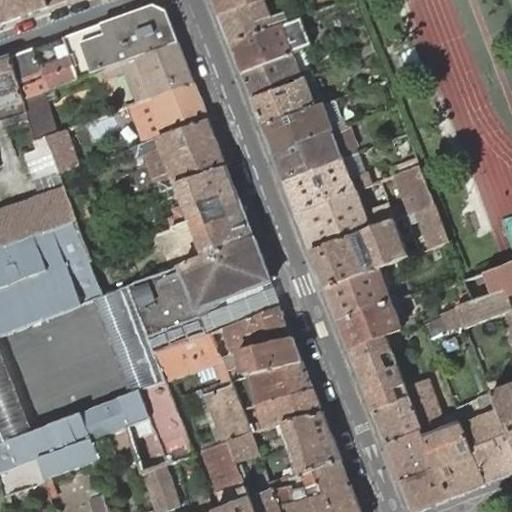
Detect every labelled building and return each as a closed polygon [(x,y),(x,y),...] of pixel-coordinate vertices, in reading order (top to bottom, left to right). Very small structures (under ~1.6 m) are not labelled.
[(0,0),(0,19),(1,25),(49,8),(47,0),(0,0)] [(214,0),(221,17),(263,2),(267,0),(214,0)] [(283,27),(289,24),(286,16),(271,21),(265,7),(263,2),(221,17),(232,46),(283,27)] [(155,6),(65,38),(80,80),(103,71),(180,43),(168,12),(155,6)] [(283,27),(232,46),(243,74),(294,54),(283,27)] [(65,38),(12,58),(24,100),(53,90),(80,80),(65,38)] [(195,84),(180,43),(103,71),(106,80),(120,75),(123,81),(128,79),(136,99),(117,106),(118,111),(127,107),(137,104),(195,84)] [(298,52),(294,54),(243,74),(253,100),(304,81),(314,77),(304,50),(302,50),(298,52)] [(12,58),(0,61),(0,110),(25,104),(24,100),(12,58)] [(314,77),(304,81),(253,100),(263,127),(322,106),(325,104),(322,96),(312,100),(306,86),(316,82),(314,77)] [(316,82),(306,86),(312,100),(322,96),(316,82)] [(210,121),(195,84),(137,104),(127,107),(130,115),(140,111),(151,142),(210,121)] [(57,101),(53,90),(24,100),(25,104),(30,120),(36,142),(46,138),(58,134),(47,104),(57,101)] [(325,104),(322,106),(325,115),(328,124),(343,118),(336,100),(325,104)] [(25,104),(0,110),(0,118),(7,116),(10,125),(30,120),(25,104)] [(325,115),(322,106),(263,127),(274,155),(332,133),(346,127),(343,118),(328,124),(325,115)] [(154,188),(156,193),(176,186),(228,168),(210,121),(151,142),(133,149),(137,160),(163,150),(174,175),(158,181),(160,186),(154,188)] [(352,125),(348,126),(358,153),(361,151),(354,134),(357,133),(355,124),(352,125)] [(358,153),(348,126),(346,127),(332,133),(274,155),(285,182),(342,159),(344,158),(354,154),(358,153)] [(58,134),(46,138),(60,174),(80,167),(67,131),(58,134)] [(26,155),(40,195),(65,186),(60,174),(46,138),(36,142),(38,150),(26,155)] [(354,154),(344,158),(353,181),(363,178),(354,154)] [(344,158),(342,159),(285,182),(298,215),(357,191),(367,187),(363,178),(353,181),(344,158)] [(410,171),(421,166),(417,158),(406,162),(410,171)] [(406,217),(436,206),(421,166),(410,171),(396,176),(409,209),(399,213),(401,219),(406,217)] [(241,202),(228,168),(176,186),(184,205),(173,209),(176,216),(169,219),(173,229),(241,202)] [(380,182),(367,187),(357,191),(298,215),(312,253),(373,230),(360,199),(383,190),(380,182)] [(0,249),(4,248),(78,222),(78,221),(66,189),(0,212),(0,249)] [(255,237),(241,202),(173,229),(157,236),(160,245),(184,236),(187,243),(197,239),(204,257),(216,252),(255,237)] [(429,250),(448,243),(450,242),(436,206),(406,217),(409,225),(418,222),(429,250)] [(396,221),(373,230),(312,253),(326,289),(378,270),(410,258),(396,221)] [(0,334),(98,298),(104,295),(93,264),(92,261),(78,222),(4,248),(0,249),(0,334)] [(264,260),(255,237),(216,252),(204,257),(198,260),(198,261),(200,264),(207,283),(264,260)] [(273,282),(264,260),(207,283),(214,300),(216,305),(234,297),(273,282)] [(200,264),(198,261),(130,287),(149,339),(202,319),(199,311),(216,305),(214,300),(207,283),(200,264)] [(511,307),(511,264),(464,282),(472,303),(506,290),(508,297),(511,307)] [(339,322),(390,302),(388,296),(378,270),(326,289),(339,322)] [(104,295),(98,298),(123,365),(158,353),(189,342),(209,336),(213,334),(223,330),(226,329),(282,306),(274,284),(235,300),(237,305),(202,319),(149,339),(130,287),(104,295)] [(506,290),(472,303),(459,308),(465,323),(466,327),(507,313),(509,318),(511,317),(511,307),(508,297),(506,290)] [(394,315),(390,302),(339,322),(350,350),(387,336),(396,332),(401,331),(394,315)] [(295,339),(282,306),(226,329),(223,330),(233,355),(295,339)] [(441,315),(426,321),(431,336),(465,323),(459,308),(441,315)] [(402,348),(396,332),(387,336),(393,351),(402,348)] [(215,339),(213,334),(209,336),(189,342),(158,353),(168,382),(173,380),(224,362),(223,358),(215,339)] [(387,336),(350,350),(375,413),(411,399),(407,388),(402,376),(400,369),(393,351),(387,336)] [(0,408),(18,402),(0,339),(0,408)] [(304,363),(295,339),(233,355),(223,358),(224,362),(228,371),(237,368),(236,364),(240,363),(245,378),(252,376),(262,373),(304,363)] [(158,353),(123,365),(134,394),(167,382),(168,382),(158,353)] [(315,391),(304,363),(262,373),(252,376),(256,387),(260,391),(264,390),(268,403),(315,391)] [(400,369),(407,388),(417,384),(410,365),(400,369)] [(232,382),(233,381),(232,380),(223,383),(202,390),(205,397),(224,444),(202,452),(217,494),(245,483),(236,462),(229,442),(252,433),(250,427),(243,410),(233,386),(232,382)] [(417,384),(407,388),(411,399),(424,432),(426,439),(433,458),(437,468),(450,500),(486,485),(474,454),(463,425),(447,431),(428,380),(417,384)] [(134,394),(26,433),(0,442),(0,474),(39,460),(93,441),(109,435),(113,434),(120,431),(118,425),(116,420),(120,418),(154,407),(174,399),(167,382),(134,394)] [(510,435),(511,440),(511,387),(493,394),(500,411),(510,435)] [(324,414),(315,391),(268,403),(259,405),(266,430),(278,427),(324,414)] [(474,454),(486,485),(511,475),(511,440),(510,435),(500,411),(493,394),(457,409),(463,425),(474,454)] [(148,421),(166,466),(172,463),(178,462),(176,453),(193,448),(174,399),(154,407),(120,418),(116,420),(118,425),(120,431),(124,429),(127,428),(148,421)] [(411,399),(375,413),(387,445),(406,437),(407,439),(424,432),(411,399)] [(18,402),(0,408),(0,442),(26,433),(18,402)] [(342,461),(324,414),(278,427),(281,434),(287,432),(299,466),(285,472),(287,478),(290,477),(302,472),(304,476),(342,461)] [(257,425),(250,427),(252,433),(259,431),(257,425)] [(124,429),(120,431),(113,434),(119,457),(131,454),(124,429)] [(426,439),(424,432),(407,439),(406,437),(387,445),(398,472),(413,511),(418,511),(450,500),(437,468),(433,458),(426,439)] [(260,453),(252,433),(229,442),(236,462),(260,453)] [(93,441),(39,460),(45,481),(51,479),(96,462),(101,461),(93,441)] [(178,462),(195,456),(193,448),(176,453),(178,462)] [(39,460),(0,474),(0,478),(5,496),(45,481),(39,460)] [(362,511),(342,461),(304,476),(308,489),(321,486),(326,498),(329,496),(335,511),(362,511)] [(215,511),(206,487),(197,491),(204,511),(168,511),(167,506),(179,501),(166,466),(142,475),(154,511),(215,511)] [(282,511),(271,484),(267,475),(261,477),(267,494),(260,497),(257,488),(248,492),(256,511),(282,511)] [(291,481),(294,493),(308,489),(304,476),(291,481)] [(290,477),(287,478),(271,484),(282,511),(335,511),(329,496),(326,498),(321,486),(308,489),(294,493),(291,481),(290,477)] [(51,479),(45,481),(48,489),(54,486),(51,479)] [(256,511),(248,492),(245,483),(217,494),(223,510),(218,511),(256,511)] [(54,486),(48,489),(51,498),(57,496),(54,486)] [(93,507),(106,503),(105,498),(91,502),(93,507)] [(17,511),(14,499),(6,501),(8,511),(17,511)] [(108,511),(106,503),(93,507),(93,511),(108,511)]
